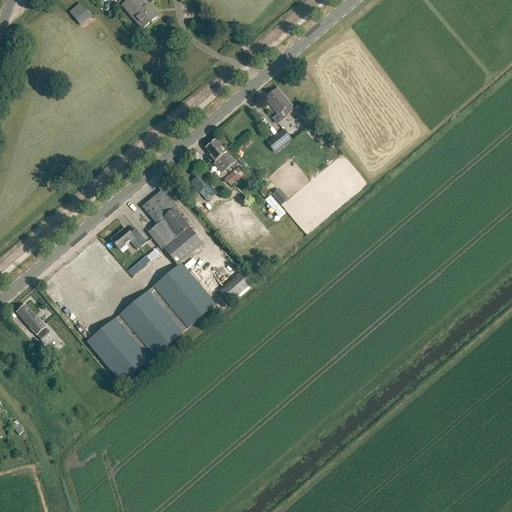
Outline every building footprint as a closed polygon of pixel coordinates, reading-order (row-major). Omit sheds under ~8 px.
[(130,0),(123,7),(142,30),(157,17),(148,6),(154,0),(155,1),(155,0),(130,0)] [(81,4),(70,14),(81,27),(92,18),(81,4)] [(267,103),(278,116),(283,112),(291,105),(278,89),(267,98),(269,101),(267,103)] [(291,105),(283,112),(286,117),(291,113),(299,122),(307,116),(299,106),(295,110),(291,105)] [(289,132),(272,144),(276,149),(293,137),(289,132)] [(211,156),(210,157),(215,163),(219,160),(227,170),(234,164),(226,154),(215,141),(205,150),(211,156)] [(225,178),(232,186),(246,174),(239,167),(225,178)] [(191,183),(207,202),(212,198),(204,189),(207,187),(198,177),(191,183)] [(278,190),(272,196),(280,206),(287,200),(278,190)] [(87,343),(121,385),(215,307),(181,265),(180,266),(179,265),(203,246),(189,229),(190,228),(176,211),(177,210),(163,192),(143,209),(158,226),(148,234),(162,251),(163,250),(177,267),(178,266),(179,268),(87,343)] [(130,243),(137,252),(147,244),(138,233),(132,238),(125,229),(111,241),(119,251),(130,243)] [(94,265),(84,272),(88,278),(98,271),(94,265)] [(135,266),(127,272),(132,277),(140,271),(135,266)] [(243,275),(219,295),(229,307),(253,287),(243,275)] [(26,306),(17,314),(30,329),(41,341),(49,334),(39,321),(26,306)] [(52,354),(44,345),(38,350),(46,359),(52,354)] [(13,429),(19,436),(23,433),(17,426),(13,429)]
